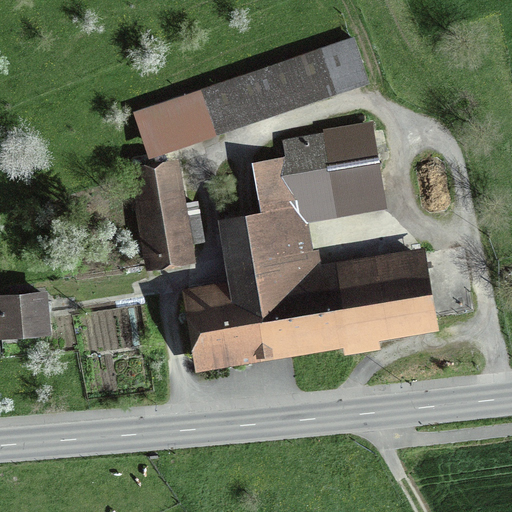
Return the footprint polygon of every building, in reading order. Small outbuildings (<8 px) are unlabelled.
[(365,78),(352,40),(140,112),(154,150),(365,78)] [(325,136),(336,200),(379,193),(367,128),(325,136)] [(235,293),(193,300),(203,358),(344,335),(346,350),(372,346),(369,330),(425,321),(414,254),(316,271),(313,253),(307,254),(291,162),(256,168),(264,216),(223,223),(235,293)] [(149,265),(187,259),(172,165),(133,171),(149,265)] [(319,188),(318,191),(318,194),(318,197),(320,199),(322,201),(325,202),(328,201),(331,200),(333,197),(334,194),(333,191),(332,188),(329,186),(326,186),(322,186),(319,188)] [(360,201),(359,204),(358,207),(359,209),(360,212),(363,213),(366,214),(369,214),(371,212),(373,210),(374,207),(374,204),(372,201),(370,199),(366,198),(363,199),(360,201)] [(343,205),(341,208),(341,210),(341,213),(343,215),(345,217),(348,218),(351,217),(354,216),(356,213),(357,210),(356,207),(355,205),(352,203),(349,202),(345,202),(343,205)] [(0,298),(0,333),(43,329),(39,294),(0,298)]
